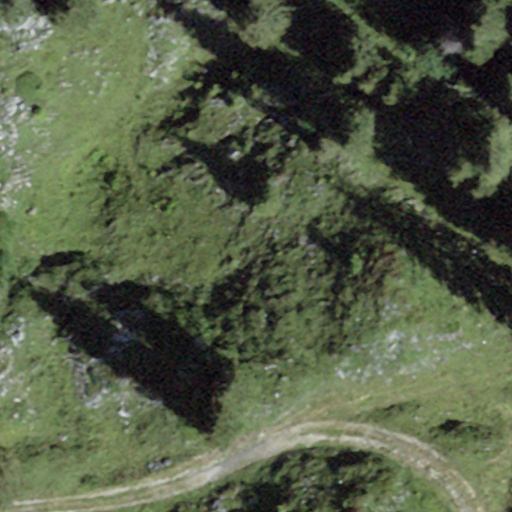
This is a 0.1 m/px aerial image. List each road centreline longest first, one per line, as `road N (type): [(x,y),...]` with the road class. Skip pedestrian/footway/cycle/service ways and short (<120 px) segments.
road 1 (track): [(459,511),(447,487),(389,449),(341,438),(244,456),(174,494),(63,511)]
road 2 (track): [(298,446),(437,377)]
